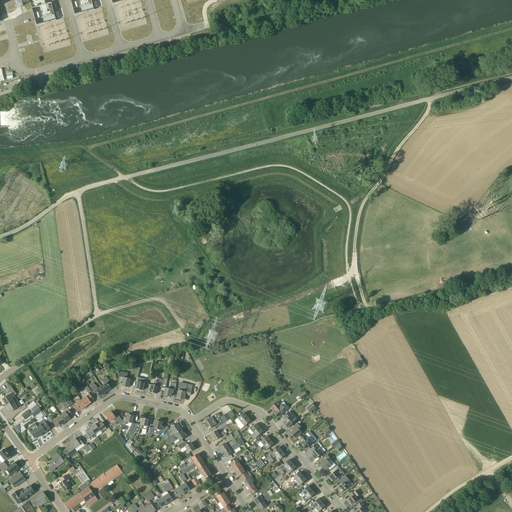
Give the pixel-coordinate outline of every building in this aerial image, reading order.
[(361,357),(356,360),(358,364),(361,362),(363,365),(366,364),(361,357)] [(129,387),(130,379),(127,378),(128,373),(119,371),(118,377),(123,378),(122,381),(123,382),(122,386),(129,387)] [(111,389),(107,383),(109,381),(106,377),(104,378),(101,380),(105,384),(101,386),(106,392),(111,389)] [(142,391),(145,380),(138,378),(135,389),(142,391)] [(162,383),(163,380),(157,378),(157,381),(156,381),(155,385),(151,385),(150,392),(156,394),(158,385),(162,386),(162,383)] [(106,392),(101,386),(98,389),(94,383),(93,384),(93,383),(89,386),(94,392),(96,391),(100,397),(106,392)] [(172,394),(173,390),(175,391),(176,385),(174,384),(171,383),(170,389),(166,388),(164,396),(171,397),(171,393),(172,394)] [(192,386),(188,384),(187,384),(185,392),(179,390),(177,399),(184,400),(185,395),(190,396),(192,386)] [(17,394),(12,388),(11,386),(6,390),(7,393),(10,391),(12,394),(9,395),(2,400),(7,406),(16,399),(15,397),(15,396),(17,394)] [(304,391),(299,397),(301,400),(307,395),(304,391)] [(93,399),(90,395),(90,394),(81,400),(86,407),(91,403),(90,402),(93,399)] [(65,400),(70,406),(73,404),(68,397),(68,398),(65,400)] [(11,412),(17,408),(20,406),(16,399),(7,406),(11,412)] [(81,411),(86,407),(81,400),(76,404),(73,406),(77,411),(80,409),(81,411)] [(32,414),(39,408),(34,401),(29,405),(28,407),(30,410),(29,411),(28,410),(22,415),(26,420),(32,415),(32,414)] [(278,418),(286,411),(280,404),(280,405),(278,402),(271,408),(274,412),(274,413),(278,418)] [(310,413),(316,408),(312,403),(306,408),(310,413)] [(72,414),(69,411),(68,410),(60,416),(65,422),(70,418),(69,417),(70,417),(72,415),(72,414)] [(290,427),(298,420),(290,411),(282,418),(285,421),(282,423),(284,425),(285,425),(287,428),(290,426),(290,427)] [(118,421),(121,425),(122,426),(123,421),(122,421),(119,416),(116,418),(112,412),(106,416),(110,422),(113,420),(116,423),(118,421)] [(241,422),(247,417),(244,413),(238,418),(241,422)] [(216,429),(218,427),(225,423),(230,419),(226,414),(221,417),(219,419),(220,420),(216,423),(212,417),(210,419),(210,418),(206,421),(206,420),(205,421),(203,422),(208,430),(214,426),(216,429)] [(132,424),(133,421),(134,416),(127,415),(127,418),(124,417),(123,421),(122,426),(121,427),(122,427),(124,428),(126,422),(131,424),(132,424)] [(60,426),(65,422),(60,416),(52,422),(57,428),(59,426),(60,426)] [(46,419),(47,418),(45,417),(44,418),(45,419),(41,422),(42,423),(37,426),(35,423),(32,425),(33,427),(29,430),(31,432),(30,433),(32,435),(32,436),(33,436),(35,438),(36,437),(37,438),(42,434),(42,433),(45,431),(46,432),(50,429),(49,428),(52,426),(46,419)] [(244,427),(251,421),(247,417),(241,422),(244,427)] [(147,430),(148,424),(149,420),(142,418),(142,422),(141,421),(140,425),(136,424),(136,425),(135,428),(132,433),(130,437),(133,438),(135,433),(139,434),(140,428),(141,429),(140,429),(143,430),(143,429),(147,430)] [(162,426),(162,423),(156,421),(154,428),(150,427),(149,434),(147,436),(150,438),(153,434),(153,433),(160,434),(162,432),(163,430),(164,426),(162,426)] [(90,428),(95,434),(100,430),(102,433),(107,429),(105,426),(102,422),(97,426),(95,424),(90,428)] [(295,439),(302,433),(299,430),(301,428),(297,423),(291,429),(293,431),(290,434),(295,439)] [(171,437),(181,430),(177,424),(170,428),(169,429),(166,426),(163,430),(162,432),(165,434),(167,431),(171,437)] [(253,433),(260,428),(256,424),(250,429),(253,433)] [(326,436),(332,431),(328,427),(323,432),(326,436)] [(88,441),(96,436),(95,434),(90,428),(85,432),(87,434),(84,436),(88,441)] [(257,437),(259,435),(263,432),(260,428),(253,433),(257,437)] [(179,441),(187,437),(184,433),(183,434),(181,430),(171,437),(169,438),(166,441),(169,446),(178,440),(179,441)] [(215,441),(220,437),(222,440),(227,437),(225,434),(223,431),(219,434),(217,431),(211,434),(215,441)] [(305,449),(316,440),(310,431),(299,440),(302,444),(301,445),(305,449)] [(264,446),(270,440),(267,436),(260,442),(264,446)] [(127,443),(125,445),(128,449),(129,450),(131,453),(133,452),(133,451),(135,449),(132,446),(131,446),(130,445),(133,442),(131,441),(133,438),(130,437),(127,443)] [(229,449),(242,440),(240,438),(235,441),(235,440),(227,445),(226,443),(219,447),(223,453),(229,449)] [(70,442),(75,449),(83,443),(80,439),(77,441),(76,439),(70,442)] [(226,457),(232,453),(232,452),(240,447),(241,447),(243,446),(243,445),(244,444),(242,440),(229,449),(223,453),(226,457)] [(267,450),(270,448),(273,444),(270,440),(264,446),(267,450)] [(68,454),(70,452),(75,449),(70,442),(65,446),(67,448),(64,450),(62,452),(67,458),(69,457),(67,455),(68,454)] [(189,453),(191,452),(195,449),(191,443),(188,445),(185,442),(178,446),(178,447),(177,448),(179,451),(185,447),(189,453)] [(88,446),(92,451),(97,447),(95,443),(95,444),(94,443),(93,444),(92,443),(88,446)] [(315,460),(325,451),(320,445),(318,443),(310,450),(312,452),(310,454),(315,460)] [(89,453),(92,451),(88,446),(87,444),(84,445),(83,447),(87,453),(88,452),(89,453)] [(276,457),(282,451),(279,447),(272,453),(271,455),(274,458),(276,457)] [(0,453),(5,460),(11,456),(5,448),(0,451),(0,453)] [(279,461),(285,455),(282,451),(276,457),(279,461)] [(64,462),(62,458),(59,454),(54,458),(54,459),(49,462),(51,465),(47,467),(51,472),(55,470),(55,469),(64,462)] [(191,458),(193,461),(187,465),(185,466),(187,469),(201,459),(198,454),(191,458)] [(154,455),(148,461),(147,463),(148,464),(150,462),(156,456),(154,455)] [(325,471),(334,463),(327,455),(320,461),(322,463),(320,465),(325,471)] [(235,471),(242,467),(238,462),(242,459),(240,457),(232,462),(234,464),(232,466),(235,471)] [(147,463),(148,461),(145,458),(139,463),(141,465),(140,467),(141,469),(147,463)] [(198,469),(205,465),(201,459),(187,469),(185,466),(180,469),(183,474),(183,475),(196,466),(198,469)] [(261,460),(256,464),(260,469),(265,465),(261,460)] [(286,469),(292,464),(289,460),(283,465),(286,469)] [(10,475),(19,468),(15,462),(8,467),(6,464),(1,468),(3,471),(6,469),(10,475)] [(289,473),(292,471),(296,468),(292,464),(286,469),(289,473)] [(96,490),(122,472),(119,468),(118,466),(117,465),(91,483),(96,490)] [(201,474),(208,470),(205,465),(198,469),(201,474)] [(332,482),(336,478),(337,479),(341,477),(345,474),(337,466),(331,471),(333,473),(329,477),(330,479),(332,482)] [(243,478),(247,475),(246,473),(242,467),(235,471),(239,477),(241,475),(243,478)] [(194,479),(197,485),(199,483),(198,480),(203,477),(205,480),(212,475),(208,470),(201,474),(202,474),(194,479)] [(296,482),(303,476),(299,472),(293,478),(296,482)] [(245,487),(252,483),(247,476),(250,474),(249,473),(247,475),(243,478),(244,480),(242,482),(245,487)] [(26,481),(21,474),(10,482),(15,488),(26,481)] [(64,491),(70,487),(71,487),(74,485),(67,475),(60,480),(62,483),(58,485),(61,488),(62,488),(64,491)] [(300,486),(306,480),(303,476),(296,482),(300,486)] [(341,493),(345,489),(346,490),(350,487),(349,486),(347,483),(350,481),(346,476),(340,481),(342,484),(338,487),(340,489),(339,490),(341,493)] [(189,490),(187,485),(185,483),(179,487),(183,493),(189,490)] [(253,494),(257,491),(252,483),(245,487),(249,493),(251,491),(253,494)] [(305,496),(311,490),(308,486),(302,492),(305,496)] [(35,493),(30,487),(20,494),(18,491),(14,494),(21,503),(35,493)] [(177,497),(183,493),(179,487),(173,491),(177,497)] [(257,505),(268,498),(270,497),(267,491),(268,490),(268,488),(267,487),(257,494),(259,497),(254,500),(257,505)] [(69,511),(73,508),(84,500),(88,506),(97,499),(89,488),(64,505),(69,511)] [(305,502),(311,497),(315,494),(311,490),(305,496),(302,498),(303,500),(305,502)] [(274,494),(270,497),(268,498),(269,501),(274,498),(275,499),(279,496),(282,499),(285,497),(281,491),(276,494),(275,493),(274,493),(274,494)] [(362,501),(359,496),(355,491),(349,495),(351,497),(347,500),(351,505),(354,503),(356,505),(362,501)] [(41,506),(49,501),(44,492),(30,501),(36,509),(34,510),(28,502),(13,511),(47,511),(46,510),(45,511),(41,506)] [(220,502),(227,498),(223,493),(221,494),(219,492),(213,496),(218,504),(220,503),(220,502)] [(173,500),(170,496),(168,493),(161,497),(162,498),(166,504),(173,500)] [(160,508),(166,504),(162,498),(156,502),(160,508)] [(223,511),(225,511),(230,508),(228,505),(230,504),(227,498),(220,502),(220,503),(223,508),(221,510),(222,511),(223,511)] [(265,503),(269,501),(268,498),(257,505),(260,510),(267,506),(265,503)] [(315,508),(322,503),(318,499),(312,504),(315,508)] [(368,507),(367,507),(363,502),(361,503),(364,506),(355,511),(371,511),(368,507)] [(310,511),(318,511),(321,510),(325,507),(322,503),(315,508),(312,511),(310,511)]
